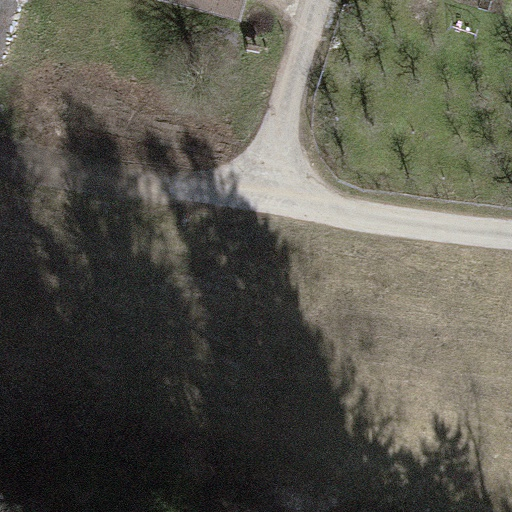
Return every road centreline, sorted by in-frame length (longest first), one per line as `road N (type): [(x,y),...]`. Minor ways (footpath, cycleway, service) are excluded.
road 1 (residential): [(511,235),(365,220),(252,193)]
road 2 (track): [(0,154),(252,193)]
